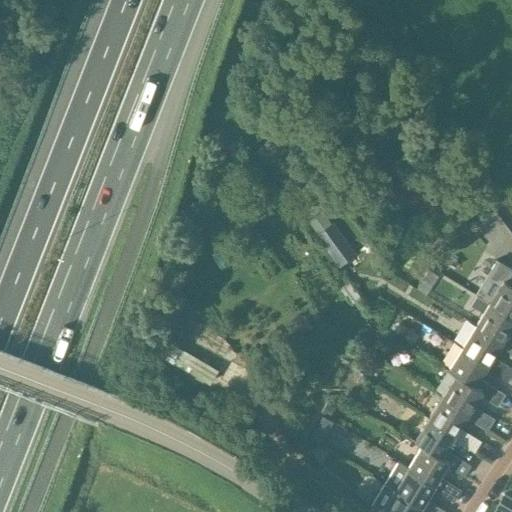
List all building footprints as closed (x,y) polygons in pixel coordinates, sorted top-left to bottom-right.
[(278,136),(255,153),(264,165),(287,148),(278,136)] [(366,188),(384,216),(398,206),(380,178),(366,188)] [(333,221),(315,235),(334,261),(352,247),(333,221)] [(232,261),(222,246),(210,254),(220,268),(232,261)] [(511,270),(499,262),(486,283),(497,290),(489,303),(511,316),(511,270)] [(422,278),(416,287),(426,294),(432,284),(422,278)] [(348,281),(339,288),(352,305),(361,298),(348,281)] [(511,338),(506,335),(511,325),(511,316),(489,303),(475,325),(501,341),(498,346),(499,346),(511,354),(511,338)] [(405,325),(397,322),(392,333),(400,337),(405,325)] [(485,368),(486,369),(507,382),(511,373),(511,368),(493,357),(499,346),(498,346),(501,341),(475,325),(462,346),(488,362),(485,368)] [(216,368),(168,341),(160,356),(208,383),(216,368)] [(482,390),(479,395),(497,406),(504,394),(479,379),(486,369),(485,368),(488,362),(462,346),(449,369),(476,385),(475,386),(482,390)] [(472,406),(479,395),(482,390),(475,386),(476,385),(449,369),(448,370),(455,374),(442,396),(468,411),(466,415),(466,416),(465,417),(487,431),(494,419),(472,406)] [(480,441),(459,428),(465,417),(466,416),(466,415),(468,411),(442,396),(429,417),(455,433),(452,439),(474,452),(480,441)] [(327,402),(320,412),(328,417),(335,407),(327,402)] [(471,465),(446,450),(452,439),(455,433),(429,417),(415,440),(442,456),(448,460),(445,466),(463,477),(471,465)] [(323,433),(328,431),(330,427),(329,422),(325,420),(320,421),(318,425),(319,430),(323,433)] [(421,445),(408,466),(434,481),(431,487),(432,488),(431,488),(453,502),(460,490),(439,476),(445,466),(448,460),(442,456),(415,440),(414,441),(421,445)] [(398,461),(384,484),(419,504),(417,510),(418,510),(421,511),(446,511),(447,511),(425,498),(431,488),(432,488),(431,487),(434,481),(408,466),(408,467),(398,461)] [(384,484),(374,499),(371,504),(383,511),(416,511),(418,510),(417,510),(419,504),(384,484)] [(496,507),(506,511),(511,511),(511,498),(504,494),(496,507)]
